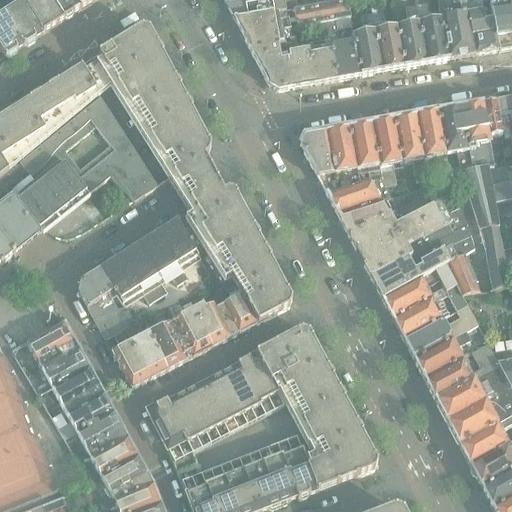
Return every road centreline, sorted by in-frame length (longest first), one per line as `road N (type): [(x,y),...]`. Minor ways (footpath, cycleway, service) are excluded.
road 1 (residential): [(212,177),(53,278),(125,408)]
road 2 (residential): [(244,126),(511,77)]
road 3 (residential): [(336,301),(125,408)]
road 4 (tertiary): [(336,301),(421,474)]
road 5 (tertiary): [(256,150),(336,301)]
road 6 (residential): [(143,0),(0,90)]
road 7 (tertiary): [(182,0),(244,126)]
